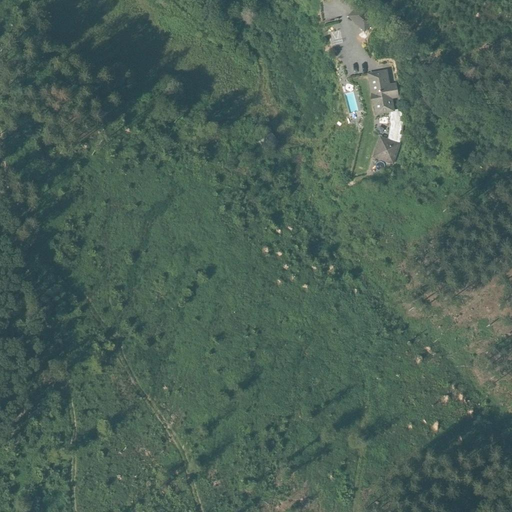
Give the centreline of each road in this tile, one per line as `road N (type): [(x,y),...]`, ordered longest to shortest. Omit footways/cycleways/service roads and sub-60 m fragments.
road 1 (track): [(0,151),(22,253),(71,399),(75,511)]
road 2 (track): [(180,0),(253,47),(272,99)]
